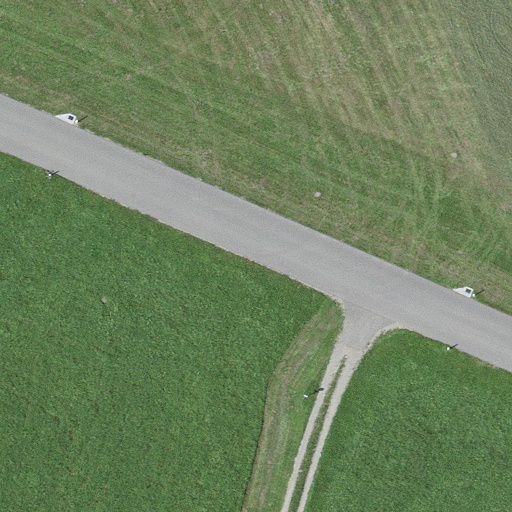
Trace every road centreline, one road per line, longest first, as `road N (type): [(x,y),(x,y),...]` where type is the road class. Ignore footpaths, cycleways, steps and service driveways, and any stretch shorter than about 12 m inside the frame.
road 1 (unclassified): [(0,122),(511,344)]
road 2 (track): [(300,511),(306,444),(391,291)]
